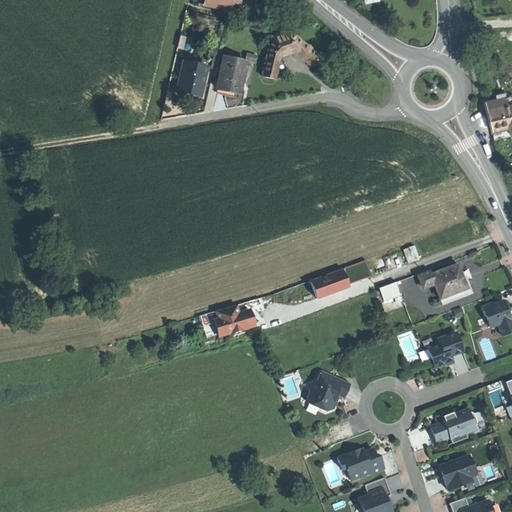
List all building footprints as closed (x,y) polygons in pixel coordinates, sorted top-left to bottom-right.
[(205,0),(205,6),(237,13),(240,0),(205,0)] [(290,31),(272,36),(263,77),(277,79),(281,56),(287,54),(294,52),(311,67),(321,57),(290,31)] [(246,64),(224,59),(217,90),(228,92),(240,95),(243,78),(246,65),(246,64)] [(208,68),(184,63),(177,91),(188,93),(201,97),(208,68)] [(246,65),(243,78),(249,80),(252,67),(246,65)] [(172,91),(168,90),(164,107),(168,108),(172,91)] [(498,97),(485,100),(488,115),(491,128),(511,122),(511,104),(508,105),(505,95),(498,97)] [(511,122),(491,128),(493,136),(503,138),(508,137),(507,135),(511,133),(511,122)] [(415,245),(403,249),(408,262),(420,258),(415,245)] [(311,297),(373,280),(368,262),(306,279),(311,297)] [(458,264),(430,275),(434,285),(440,299),(468,289),(462,273),(458,264)] [(429,272),(418,277),(422,287),(431,283),(432,286),(434,285),(430,275),(429,272)] [(468,289),(440,299),(442,305),(473,293),(468,281),(465,272),(462,273),(468,289)] [(396,282),(379,288),(384,300),(401,294),(396,282)] [(246,302),(249,310),(250,314),(264,310),(261,298),(246,302)] [(511,318),(510,319),(507,310),(503,301),(493,305),(492,303),(482,307),(489,327),(498,324),(502,336),(511,332),(511,318)] [(235,307),(215,313),(217,319),(218,322),(214,323),(218,337),(253,326),(252,321),(250,314),(238,317),(237,313),(235,307)] [(439,344),(427,349),(434,367),(444,364),(452,361),(450,356),(463,351),(456,332),(437,339),(439,344)] [(317,380),(306,384),(310,392),(307,399),(316,403),(317,408),(325,411),(332,409),(331,406),(330,402),(333,400),(334,397),(335,397),(337,394),(344,398),(350,384),(321,371),(317,380)] [(511,420),(511,401),(510,397),(503,400),(511,420)] [(316,403),(307,399),(308,404),(317,408),(316,403)] [(443,422),(430,427),(433,435),(436,442),(449,437),(452,444),(467,438),(465,433),(475,429),(474,427),(476,422),(473,414),(468,412),(467,409),(442,419),(443,422)] [(357,450),(337,457),(341,470),(346,468),(349,475),(355,473),(357,478),(369,474),(384,469),(379,456),(375,454),(373,449),(363,452),(362,453),(357,451),(357,450)] [(469,455),(439,466),(439,467),(442,468),(444,472),(441,473),(447,490),(471,481),(470,476),(468,471),(474,469),(469,455)] [(383,478),(364,485),(368,494),(358,498),(362,511),(390,511),(388,505),(385,497),(391,495),(384,478),(383,478)] [(465,498),(449,503),(452,511),(492,511),(488,500),(468,508),(465,498)]
